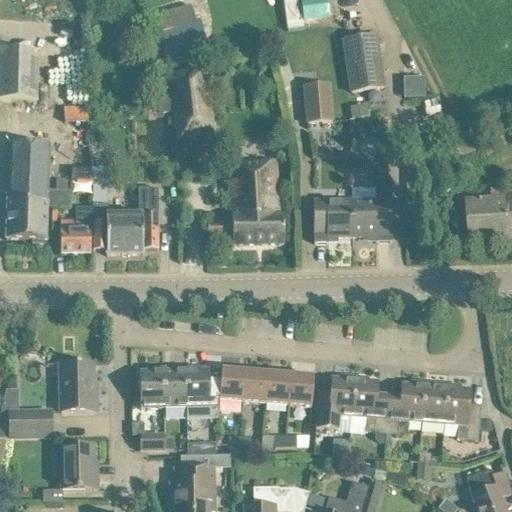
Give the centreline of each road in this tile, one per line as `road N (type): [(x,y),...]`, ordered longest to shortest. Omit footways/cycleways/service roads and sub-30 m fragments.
road 1 (residential): [(122,332),(443,362),(470,354),(469,282)]
road 2 (tertiary): [(469,282),(121,291)]
road 3 (residential): [(129,489),(122,332)]
road 4 (tertiary): [(121,291),(0,291)]
